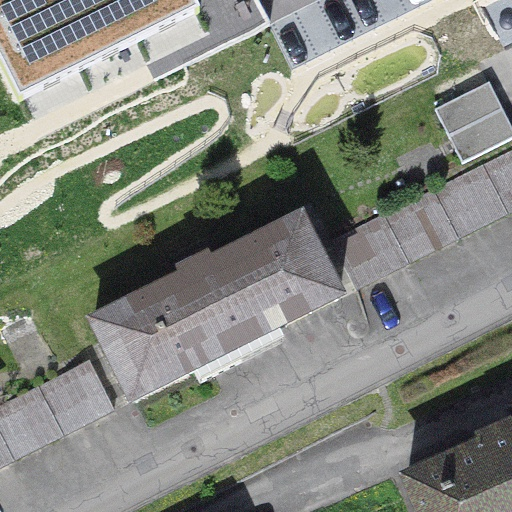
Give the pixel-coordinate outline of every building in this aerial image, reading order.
[(0,0),(0,126),(127,70),(95,0),(0,0)] [(461,165),(511,139),(511,131),(488,84),(435,111),(461,165)] [(511,212),(511,150),(330,241),(355,291),(511,212)] [(130,403),(338,299),(300,223),(92,327),(130,403)] [(89,361),(0,405),(0,468),(114,411),(89,361)] [(480,441),(482,449),(405,483),(418,511),(511,511),(511,435),(507,429),(480,441)]
